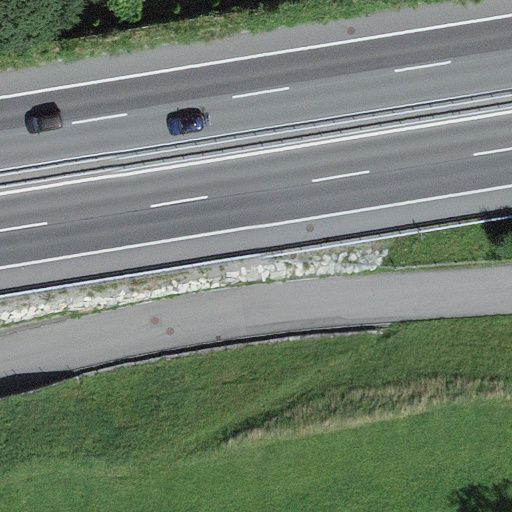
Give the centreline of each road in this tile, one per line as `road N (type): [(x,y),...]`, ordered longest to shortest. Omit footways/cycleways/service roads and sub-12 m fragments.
road 1 (motorway): [(0,227),(511,142)]
road 2 (motorway): [(511,42),(0,123)]
road 3 (residential): [(0,361),(248,309),(511,288)]
